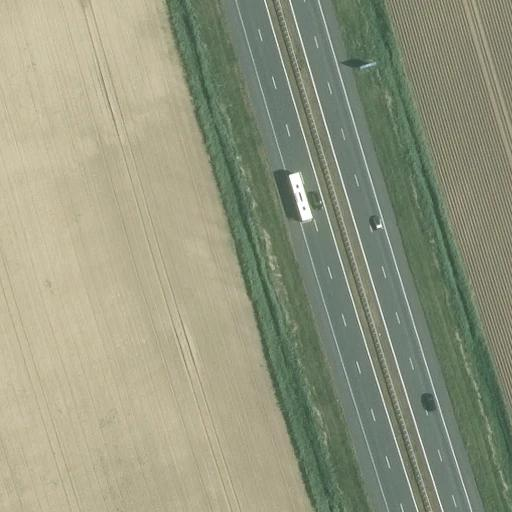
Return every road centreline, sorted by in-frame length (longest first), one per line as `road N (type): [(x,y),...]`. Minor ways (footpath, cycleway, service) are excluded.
road 1 (motorway): [(457,511),(303,0)]
road 2 (motorway): [(249,0),(403,511)]
